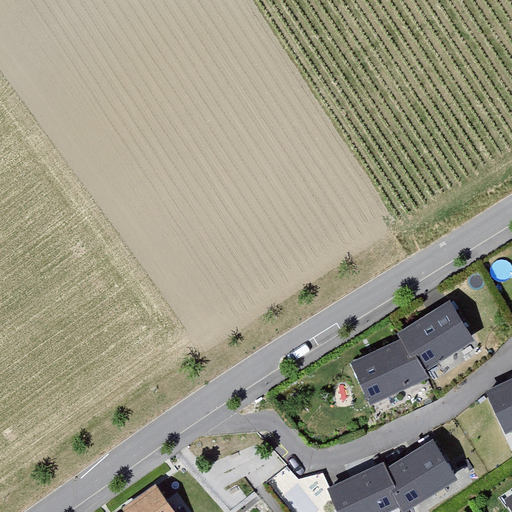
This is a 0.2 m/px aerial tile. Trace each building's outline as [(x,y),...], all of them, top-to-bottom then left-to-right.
[(454,298),(398,327),(423,365),(474,339),(454,298)] [(404,337),(348,363),(370,403),(430,375),(423,365),(404,337)] [(511,374),(486,386),(507,433),(511,430),(511,374)] [(430,440),(386,471),(402,508),(403,511),(411,511),(457,480),(430,440)] [(383,464),(326,487),(336,511),(392,511),(402,508),(386,471),(383,464)] [(175,511),(155,484),(123,508),(126,511),(175,511)]
